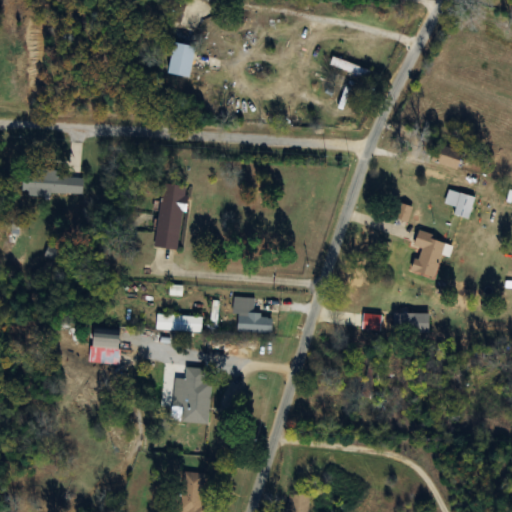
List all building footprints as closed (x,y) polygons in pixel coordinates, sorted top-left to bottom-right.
[(166,73),(188,77),(194,46),(172,42),(166,73)] [(371,71),(332,57),(329,65),(368,79),(371,71)] [(461,151),(435,143),(429,161),(455,169),(461,151)] [(23,170),(21,192),(81,197),(83,174),(23,170)] [(186,185),(161,182),(153,246),(177,249),(186,185)] [(452,214),(466,218),(473,197),(447,189),(443,203),(454,207),(452,214)] [(511,190),(502,190),(502,216),(511,216),(511,190)] [(394,217),(405,221),(410,206),(399,202),(394,217)] [(433,277),(444,240),(417,231),(412,245),(418,247),(411,270),(433,277)] [(250,298),(232,297),(232,313),(236,313),(236,332),(269,333),(270,315),(249,314),(250,298)] [(200,332),(200,316),(155,314),(154,329),(200,332)] [(118,328),(91,328),(91,348),(117,349),(118,328)] [(383,362),(366,362),(366,383),(383,383),(383,362)] [(466,363),(452,363),(452,389),(466,389),(466,363)] [(174,378),(168,420),(206,424),(213,371),(184,367),(183,379),(174,378)] [(204,511),(205,473),(179,472),(177,511),(204,511)] [(306,511),(307,495),(285,495),(285,511),(306,511)]
